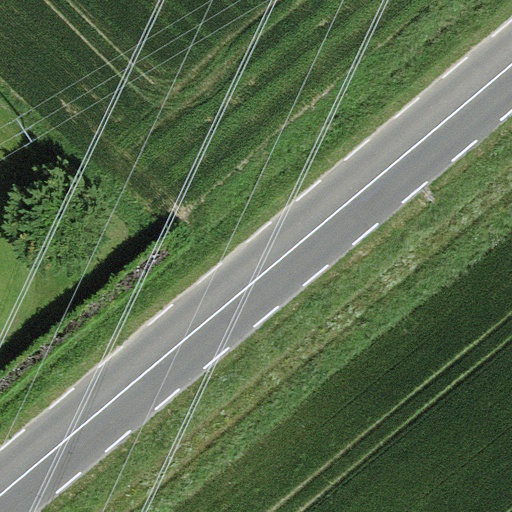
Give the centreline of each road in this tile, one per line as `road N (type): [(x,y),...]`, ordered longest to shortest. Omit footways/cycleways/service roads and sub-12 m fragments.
road 1 (tertiary): [(0,509),(511,76)]
road 2 (track): [(511,181),(119,511)]
